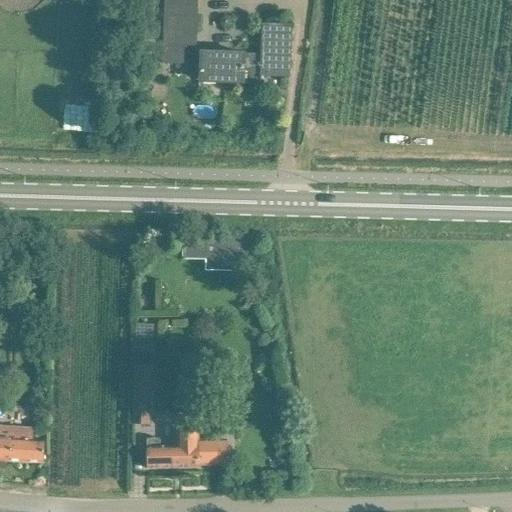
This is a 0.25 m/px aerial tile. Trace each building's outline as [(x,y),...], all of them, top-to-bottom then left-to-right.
[(196,49),(197,1),(152,0),(149,0),(149,22),(164,22),(163,48),(196,49)] [(288,76),(288,56),(289,27),(263,27),(262,56),(243,55),(243,54),(201,53),(200,81),(242,82),(242,73),(262,73),(262,75),(288,76)] [(182,260),(255,262),(255,243),(182,241),(182,260)] [(152,324),(137,323),(134,426),(149,426),(152,324)] [(0,460),(42,464),(44,442),(32,441),(33,430),(0,427),(0,460)] [(158,439),(146,440),(146,448),(146,449),(147,469),(199,468),(199,466),(227,465),(227,441),(196,441),(195,431),(175,431),(176,447),(158,448),(158,439)]
